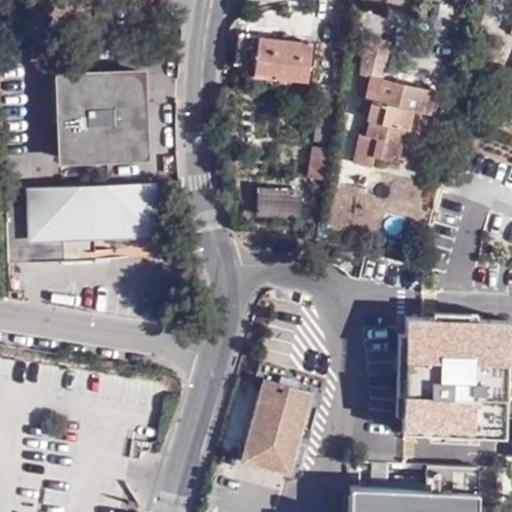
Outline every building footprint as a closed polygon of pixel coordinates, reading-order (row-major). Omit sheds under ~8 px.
[(312,42),(240,34),(236,60),(255,62),(255,70),(273,72),(273,78),(307,82),(312,42)] [(433,88),(432,85),(380,74),(386,45),(363,40),(357,66),(359,69),(355,85),(361,87),(359,100),(363,100),(360,118),(364,118),(361,134),(375,136),(372,154),(373,154),(396,158),(403,124),(407,122),(411,105),(429,107),(433,88)] [(142,82),(58,83),(58,167),(143,166),(142,82)] [(371,165),(373,154),(372,154),(375,136),(361,134),(357,133),(351,162),(371,165)] [(306,177),(326,179),(331,147),(312,144),(306,177)] [(301,218),(302,189),(259,185),(256,214),(301,218)] [(152,192),(2,193),(1,268),(18,268),(90,269),(89,247),(153,247),(152,192)] [(505,321),(401,312),(392,424),(496,432),(505,321)] [(312,392),(263,378),(239,461),(289,475),(312,392)] [(472,511),(473,496),(351,492),(350,511),(472,511)]
